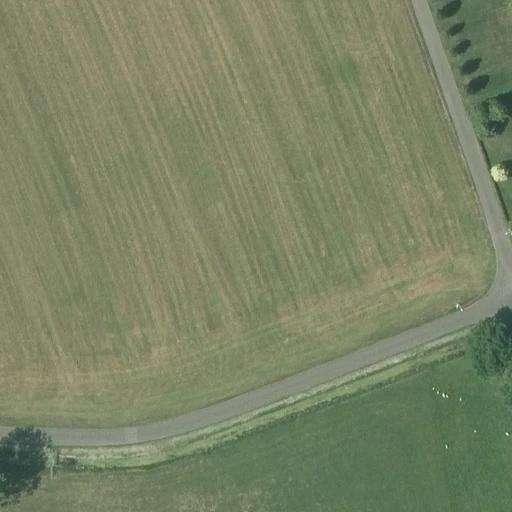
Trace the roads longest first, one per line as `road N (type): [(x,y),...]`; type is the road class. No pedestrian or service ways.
road 1 (unclassified): [(0,442),(143,439),(511,300)]
road 2 (unclassified): [(511,299),(411,0)]
